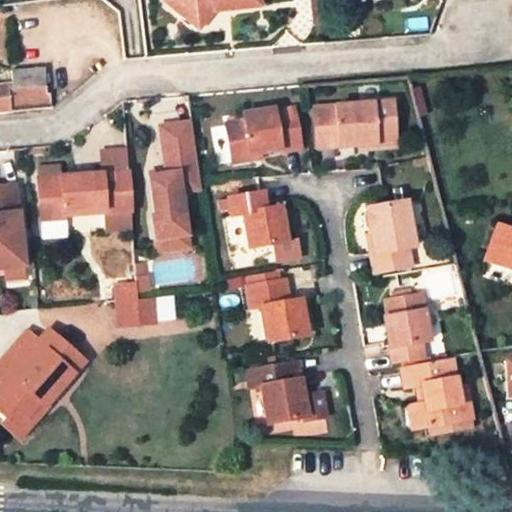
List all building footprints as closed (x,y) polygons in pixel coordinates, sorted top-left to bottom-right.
[(184,0),(160,0),(161,0),(175,12),(184,0)] [(184,0),(175,12),(195,29),(215,6),(220,10),(257,5),(256,0),(184,0)] [(44,69),(44,67),(10,70),(12,89),(7,90),(6,85),(0,86),(0,112),(52,108),(51,94),(45,95),(44,69)] [(54,94),(53,68),(44,69),(45,95),(51,94),(54,94)] [(356,143),(391,140),(388,101),(313,107),(316,144),(335,143),(335,144),(356,143)] [(245,152),(272,149),(273,150),(293,148),(288,111),(269,112),(269,110),(241,114),(242,120),(220,123),(225,159),(245,157),(245,152)] [(148,216),(151,240),(182,236),(177,192),(196,190),(195,183),(187,123),(157,127),(163,174),(146,177),(151,216),(148,216)] [(392,147),(391,140),(356,143),(357,150),(392,147)] [(130,212),(127,172),(38,178),(40,220),(67,218),(66,212),(102,209),(103,214),(130,212)] [(0,185),(0,268),(3,268),(22,266),(13,184),(0,185)] [(247,248),(283,242),(277,209),(262,211),(259,195),(226,201),(229,216),(241,214),(247,248)] [(404,203),(365,209),(368,232),(371,253),(365,254),(368,273),(406,268),(401,235),(409,233),(404,203)] [(484,262),(511,271),(511,231),(497,226),(484,262)] [(362,233),(365,254),(371,253),(368,232),(362,233)] [(23,277),(22,266),(3,268),(4,279),(23,277)] [(136,281),(113,284),(118,328),(178,320),(175,295),(139,299),(136,281)] [(302,336),(296,299),(284,301),(281,281),(245,286),(248,309),(259,307),(265,342),(302,336)] [(424,342),(417,297),(381,303),(383,318),(379,319),(385,364),(420,359),(417,344),(424,342)] [(27,330),(0,361),(0,364),(11,374),(5,382),(0,387),(0,408),(9,416),(11,414),(26,411),(28,414),(41,399),(46,403),(58,389),(51,383),(57,376),(64,382),(84,359),(47,328),(38,339),(27,330)] [(465,420),(460,388),(453,389),(449,360),(396,368),(399,387),(416,385),(419,405),(409,406),(413,429),(423,427),(465,420)] [(323,420),(319,394),(300,397),(295,363),(244,370),(247,388),(260,386),(265,422),(301,417),(302,423),(323,420)] [(0,377),(5,382),(11,374),(0,364),(0,377)] [(48,404),(46,403),(41,399),(28,414),(26,411),(11,414),(9,416),(4,422),(21,436),(48,404)] [(413,429),(409,406),(403,407),(406,430),(413,429)] [(467,430),(465,420),(423,427),(424,437),(467,430)]
